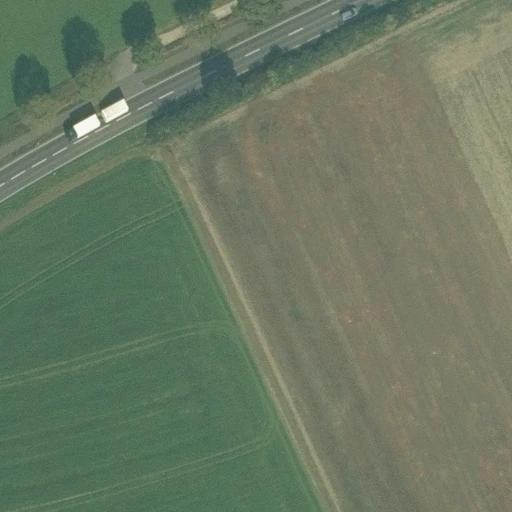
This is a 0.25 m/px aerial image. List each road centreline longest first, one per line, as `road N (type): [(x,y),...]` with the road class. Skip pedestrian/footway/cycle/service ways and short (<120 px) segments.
road 1 (secondary): [(0,188),(365,0)]
road 2 (track): [(138,111),(124,60),(245,0)]
road 3 (track): [(124,60),(0,130)]
